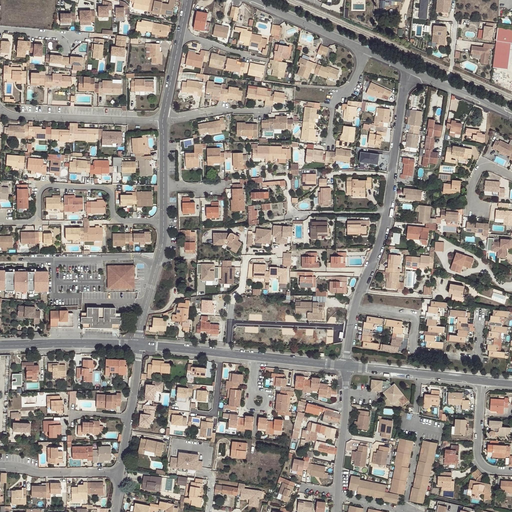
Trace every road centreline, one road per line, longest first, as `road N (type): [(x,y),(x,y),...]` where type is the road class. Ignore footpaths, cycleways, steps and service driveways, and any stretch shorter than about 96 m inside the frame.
road 1 (residential): [(354,310),(381,236),(406,68)]
road 2 (residential): [(0,220),(32,221),(36,185),(48,184),(108,188),(111,215),(161,220)]
road 3 (residential): [(478,318),(474,357),(410,350),(414,318),(354,310)]
road 4 (residential): [(0,109),(14,116),(163,120)]
road 5 (secondary): [(0,346),(138,345)]
road 6 (secondary): [(346,365),(483,381)]
road 7 (residential): [(336,493),(346,365)]
road 8 (residential): [(161,220),(138,345)]
road 9 (residential): [(276,255),(245,261),(227,354)]
road 10 (tertiary): [(364,49),(250,0)]
